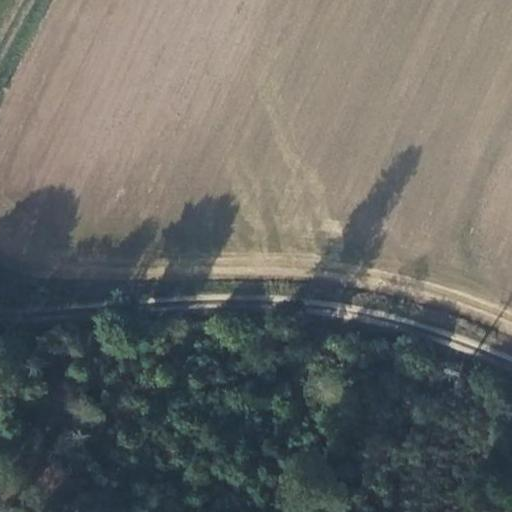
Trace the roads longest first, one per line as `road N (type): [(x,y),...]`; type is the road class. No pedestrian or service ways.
road 1 (unclassified): [(0,298),(257,298),(385,316)]
road 2 (track): [(385,316),(511,368)]
